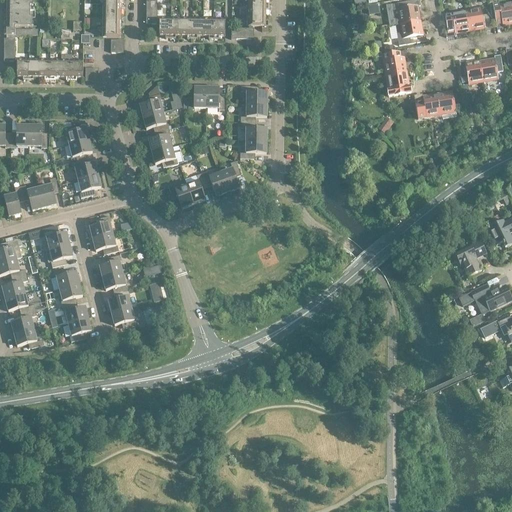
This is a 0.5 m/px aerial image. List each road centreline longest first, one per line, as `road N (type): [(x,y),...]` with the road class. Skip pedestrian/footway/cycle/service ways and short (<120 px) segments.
road 1 (secondary): [(511,159),(470,180),(280,330)]
road 2 (residential): [(281,64),(275,189),(165,231)]
road 3 (secondary): [(151,376),(0,401)]
road 4 (residential): [(135,62),(281,64)]
road 5 (residential): [(103,348),(72,216)]
